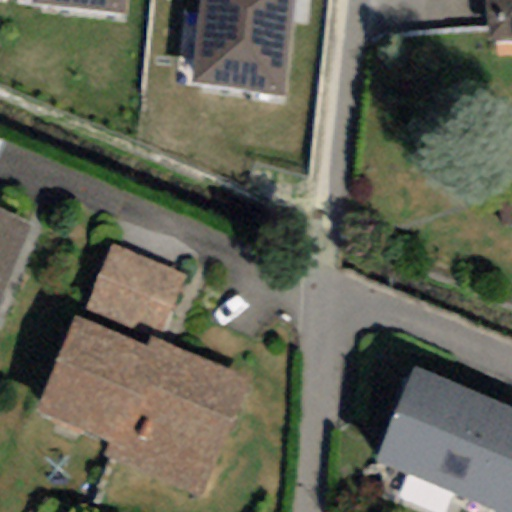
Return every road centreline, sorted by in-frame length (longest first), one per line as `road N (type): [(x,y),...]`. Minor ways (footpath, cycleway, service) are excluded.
road 1 (unclassified): [(327,286),(354,0)]
road 2 (residential): [(305,511),(327,286)]
road 3 (residential): [(511,363),(327,286)]
